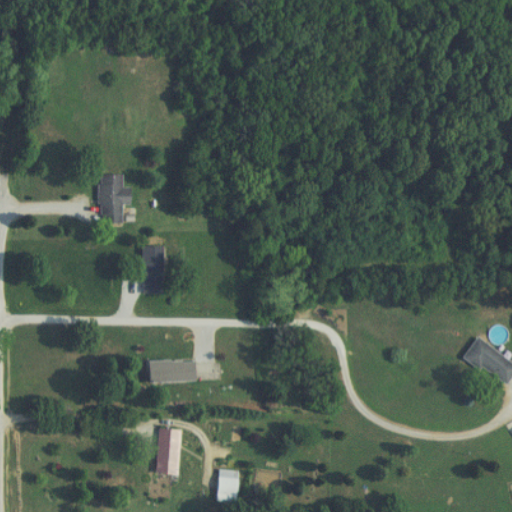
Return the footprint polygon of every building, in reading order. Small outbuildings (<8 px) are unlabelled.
[(123,204),(123,186),(115,186),(114,173),(91,173),(91,223),(115,223),(115,204),(123,204)] [(153,293),(153,246),(132,246),(132,293),(153,293)] [(511,367),(470,338),(456,357),(498,387),(511,367)] [(139,361),(139,382),(187,382),(187,361),(139,361)] [(151,428),(146,472),(169,474),(173,430),(151,428)] [(209,500),(229,500),(229,470),(209,470),(209,500)]
